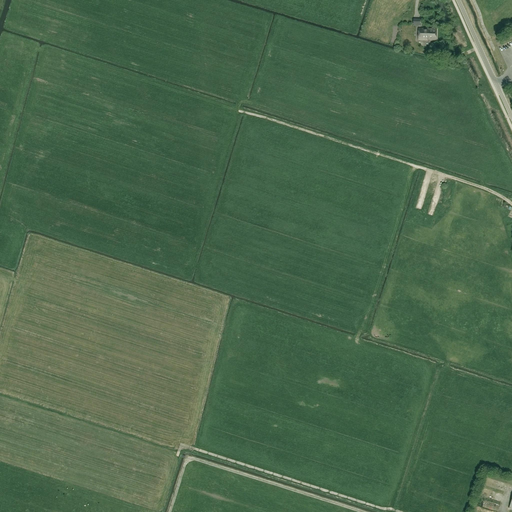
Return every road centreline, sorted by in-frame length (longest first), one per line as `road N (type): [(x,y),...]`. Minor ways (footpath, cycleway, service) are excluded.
road 1 (track): [(511,204),(485,188),(239,111)]
road 2 (track): [(176,454),(181,445),(400,511)]
road 3 (track): [(169,511),(189,459),(359,511)]
road 4 (unclassified): [(511,116),(458,0)]
